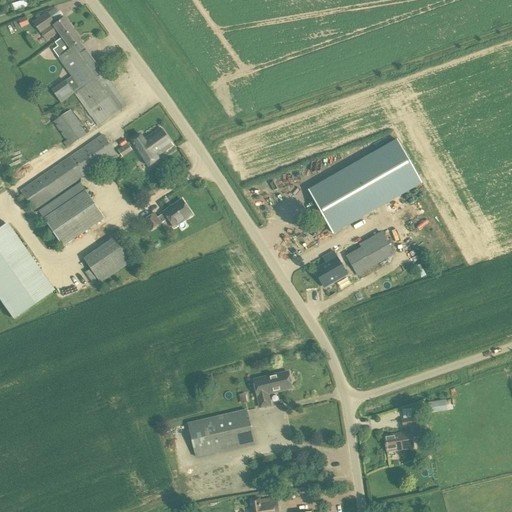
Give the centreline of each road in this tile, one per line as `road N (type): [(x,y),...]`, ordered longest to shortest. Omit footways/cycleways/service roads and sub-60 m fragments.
road 1 (unclassified): [(346,402),(322,338),(91,0)]
road 2 (unclassified): [(511,346),(346,402)]
